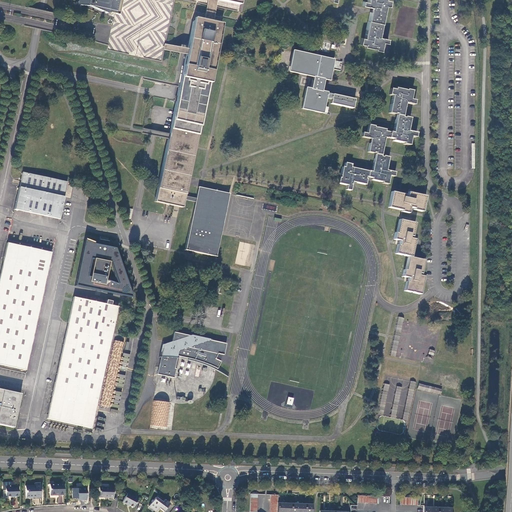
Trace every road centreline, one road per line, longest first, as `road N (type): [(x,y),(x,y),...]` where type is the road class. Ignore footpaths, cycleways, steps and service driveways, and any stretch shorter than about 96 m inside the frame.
road 1 (tertiary): [(0,461),(192,469)]
road 2 (tertiary): [(269,471),(393,476)]
